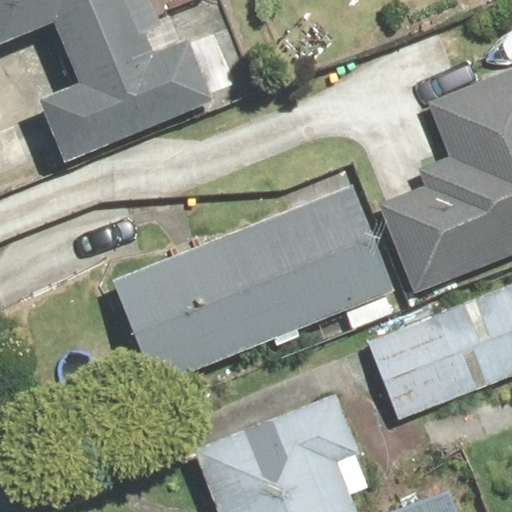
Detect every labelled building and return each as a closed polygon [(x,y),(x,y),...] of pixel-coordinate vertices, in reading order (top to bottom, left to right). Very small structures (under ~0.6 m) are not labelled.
[(177,0),(0,0),(0,33),(5,46),(67,21),(87,70),(44,88),(75,162),(220,104),(177,0)] [(423,200),(392,211),(418,284),(511,250),(511,90),(437,117),(456,170),(417,184),(423,200)] [(357,171),(120,267),(167,384),(405,288),(357,171)] [(511,269),(369,328),(407,420),(511,377),(511,269)] [(340,381),(200,438),(230,511),(368,511),(361,493),(382,485),(340,381)]
